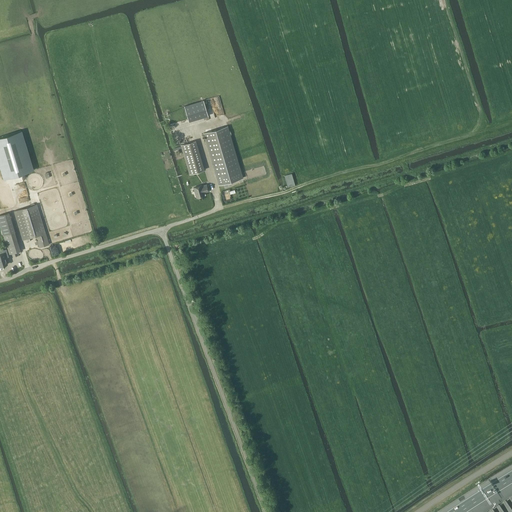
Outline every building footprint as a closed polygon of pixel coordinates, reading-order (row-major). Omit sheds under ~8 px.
[(184,106),(188,119),(189,122),(208,116),(203,101),(203,100),(184,106)] [(243,178),(228,126),(204,133),(219,185),(243,178)] [(21,131),(0,137),(0,165),(4,179),(33,170),(21,131)] [(204,170),(195,141),(181,145),(182,146),(173,149),(174,150),(182,148),(190,174),(204,170)] [(202,185),(194,187),(197,198),(205,195),(203,192),(205,191),(206,192),(208,191),(206,185),(202,186),(202,185)] [(47,240),(45,233),(46,233),(37,204),(14,211),(22,240),(36,236),(39,247),(49,244),(48,240),(47,240)] [(0,224),(3,235),(15,232),(9,212),(0,215),(0,224)] [(9,254),(21,251),(15,232),(3,235),(7,249),(9,254)] [(9,254),(7,249),(3,250),(4,253),(0,254),(0,262),(1,266),(8,264),(6,258),(7,258),(7,256),(9,256),(9,254)] [(511,511),(511,464),(484,482),(440,511),(437,511),(439,511),(440,511),(485,483),(511,465),(511,496),(506,500),(488,511),(511,511)]
